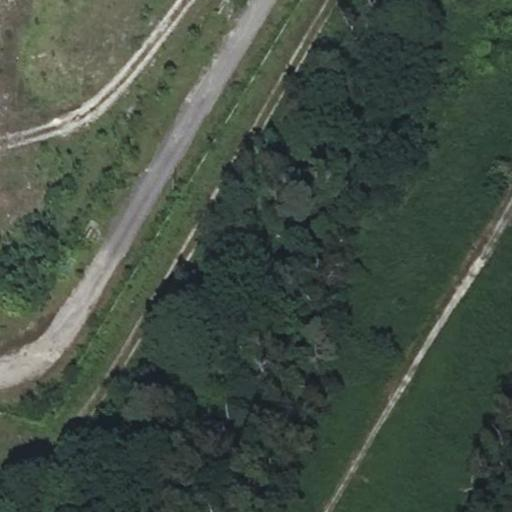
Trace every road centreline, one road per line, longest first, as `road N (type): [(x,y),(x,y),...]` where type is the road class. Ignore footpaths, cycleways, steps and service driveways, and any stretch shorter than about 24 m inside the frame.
road 1 (track): [(333,0),(251,147),(64,439),(0,485)]
road 2 (track): [(315,511),(417,330),(511,185)]
